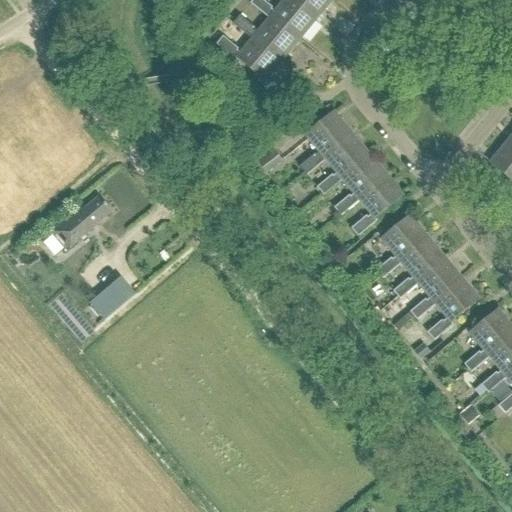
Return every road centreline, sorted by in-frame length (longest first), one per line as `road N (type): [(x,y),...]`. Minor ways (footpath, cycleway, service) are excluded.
road 1 (residential): [(22,18),(431,511)]
road 2 (residential): [(391,0),(356,42),(351,76),(359,97),(431,183)]
road 3 (residential): [(431,183),(511,280)]
road 4 (residential): [(431,183),(511,95)]
